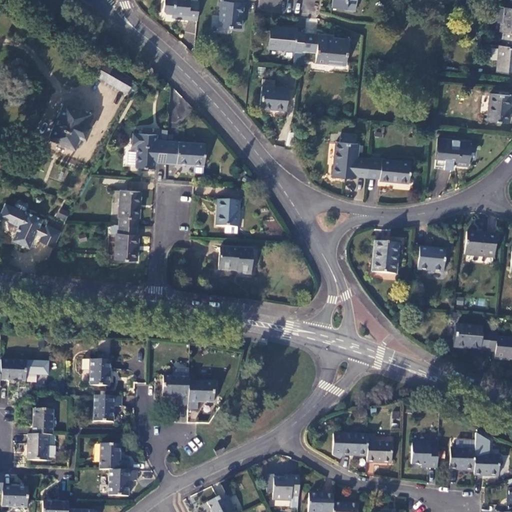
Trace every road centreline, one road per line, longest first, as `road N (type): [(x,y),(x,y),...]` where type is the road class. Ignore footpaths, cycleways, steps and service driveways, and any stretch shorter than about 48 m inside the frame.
road 1 (residential): [(299,207),(203,93),(129,23)]
road 2 (tertiary): [(155,304),(331,341)]
road 3 (residential): [(293,434),(334,468),(447,511)]
road 4 (tertiary): [(351,346),(511,406)]
road 5 (tertiary): [(0,286),(155,304)]
road 6 (residential): [(361,213),(396,214),(489,191)]
road 7 (residential): [(179,493),(293,434)]
